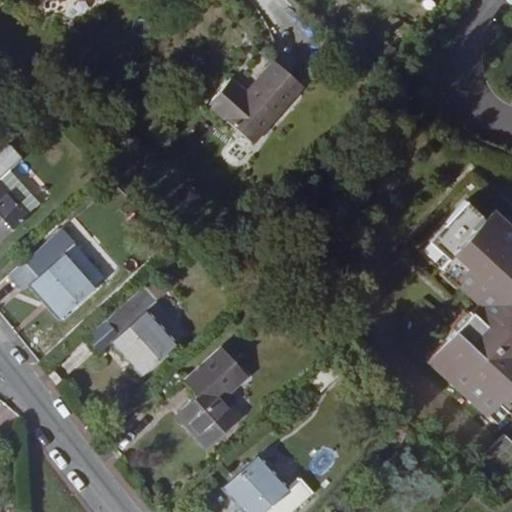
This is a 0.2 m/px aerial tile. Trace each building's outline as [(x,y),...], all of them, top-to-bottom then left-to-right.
[(249,132),(299,75),(270,49),(242,81),(226,68),(204,93),(249,132)] [(0,159),(15,146),(1,131),(0,132),(0,221),(22,202),(0,177),(0,159)] [(483,211),(458,188),(421,228),(440,246),(432,254),(459,279),(464,273),(476,284),(442,320),(449,327),(430,346),(494,406),(511,387),(511,224),(490,204),(483,211)] [(54,216),(18,249),(32,264),(25,270),(54,303),(87,273),(57,240),(67,231),(54,216)] [(18,277),(25,270),(32,264),(18,249),(4,262),(18,277)] [(135,272),(99,304),(113,321),(106,326),(135,359),(168,330),(138,296),(149,287),(135,272)] [(94,336),(106,326),(113,321),(99,304),(81,321),(94,336)] [(229,348),(214,331),(177,365),(192,381),(172,399),(202,432),(235,402),(206,368),(229,348)] [(502,454),(511,444),(511,426),(501,417),(482,436),(502,454)] [(308,478),(295,463),(283,474),(252,441),(219,472),(250,504),(258,497),(272,511),(308,478)] [(342,511),(345,510),(329,496),(315,511),(342,511)]
